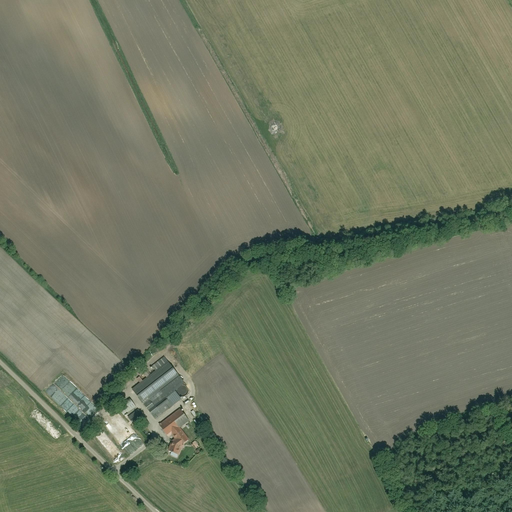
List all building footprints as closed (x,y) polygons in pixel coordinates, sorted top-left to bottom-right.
[(173,406),(160,390),(177,376),(167,365),(152,376),(148,371),(136,380),(141,385),(133,391),(156,420),(173,406)] [(174,391),(175,395),(178,399),(184,400),(189,396),(191,391),(190,387),(187,384),(183,383),(178,384),(175,387),(174,391)] [(119,407),(125,415),(135,407),(129,399),(119,407)] [(137,410),(127,418),(139,432),(149,424),(137,410)] [(171,435),(175,440),(174,440),(168,452),(179,457),(184,446),(191,439),(181,428),(189,422),(179,410),(158,426),(168,438),(171,435)]
